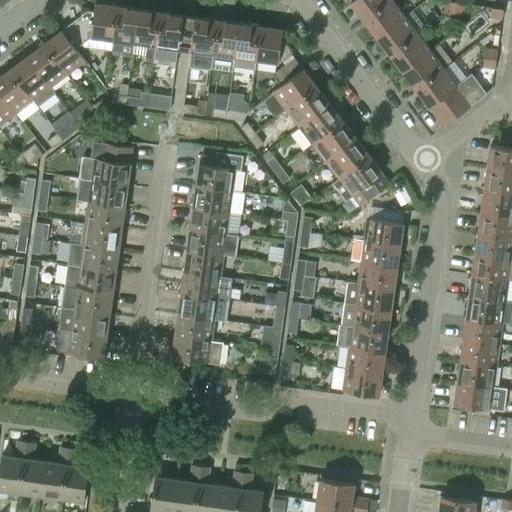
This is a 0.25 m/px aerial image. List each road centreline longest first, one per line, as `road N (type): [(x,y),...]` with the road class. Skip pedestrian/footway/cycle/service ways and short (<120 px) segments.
road 1 (residential): [(112,511),(162,150)]
road 2 (residential): [(397,511),(440,198),(423,159)]
road 3 (residential): [(423,159),(292,0)]
road 4 (residential): [(423,159),(499,105),(511,52)]
